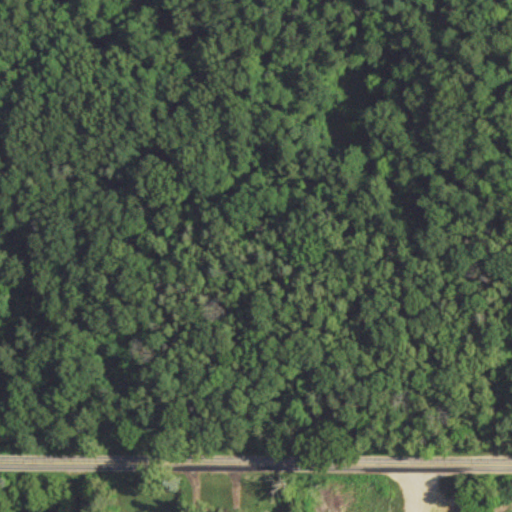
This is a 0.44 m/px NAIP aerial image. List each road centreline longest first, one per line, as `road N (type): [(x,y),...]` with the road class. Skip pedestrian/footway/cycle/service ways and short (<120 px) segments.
road 1 (residential): [(511,464),(0,460)]
road 2 (residential): [(498,464),(499,396),(511,343)]
